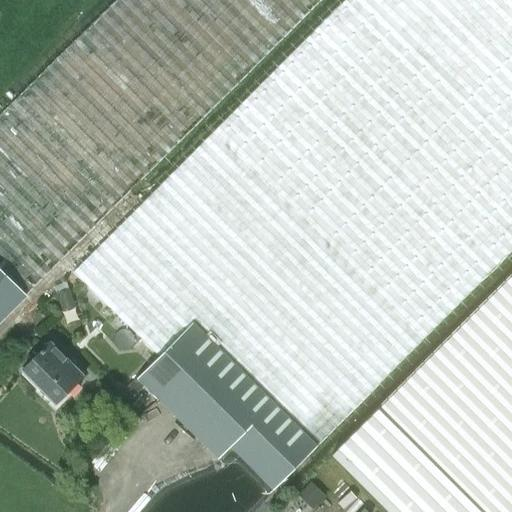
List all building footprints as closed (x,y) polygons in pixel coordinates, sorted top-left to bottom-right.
[(0,296),(12,309),(321,0),(116,0),(20,97),(0,116),(0,296)] [(511,0),(345,0),(74,272),(142,339),(133,348),(150,365),(193,323),(317,446),(437,324),(511,249),(511,0)] [(497,511),(511,497),(511,275),(379,408),(332,456),(388,511),(497,511)] [(0,321),(12,309),(0,296),(0,321)] [(137,379),(218,459),(230,447),(273,490),(317,446),(193,323),(150,365),(137,379)] [(56,404),(84,376),(50,342),(22,370),(56,404)] [(310,481),(297,495),(312,510),(325,496),(310,481)] [(511,511),(511,497),(497,511),(511,511)]
